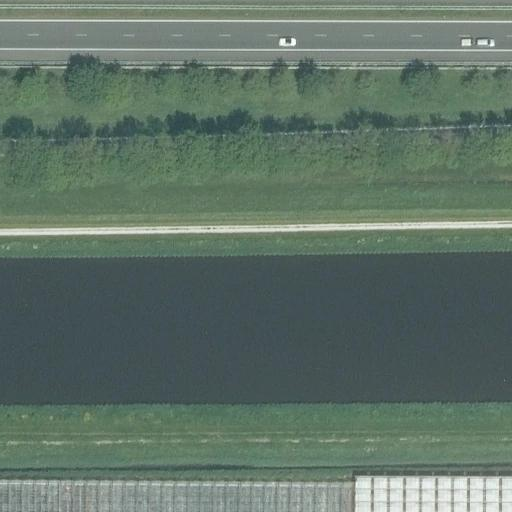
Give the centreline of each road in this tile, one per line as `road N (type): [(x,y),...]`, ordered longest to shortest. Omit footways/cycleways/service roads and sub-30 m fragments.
road 1 (motorway): [(0,150),(511,136)]
road 2 (motorway): [(0,36),(511,42)]
